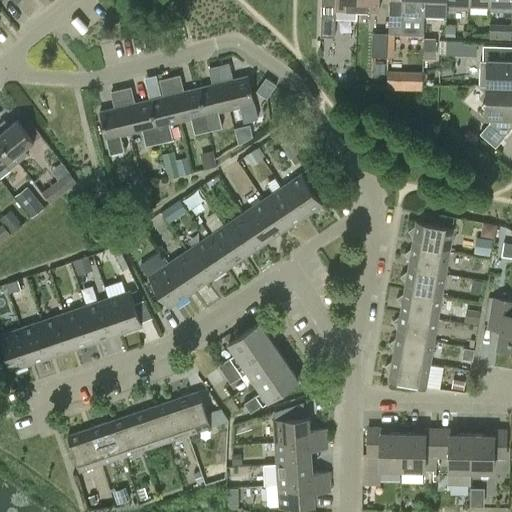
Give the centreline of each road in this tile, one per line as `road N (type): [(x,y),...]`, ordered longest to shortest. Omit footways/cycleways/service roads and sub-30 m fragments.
road 1 (residential): [(376,197),(295,83),(227,40),(74,80),(22,74),(6,60)]
road 2 (residential): [(37,397),(174,347),(286,266)]
road 3 (residential): [(349,394),(479,404),(501,395)]
road 4 (residential): [(372,220),(352,348)]
